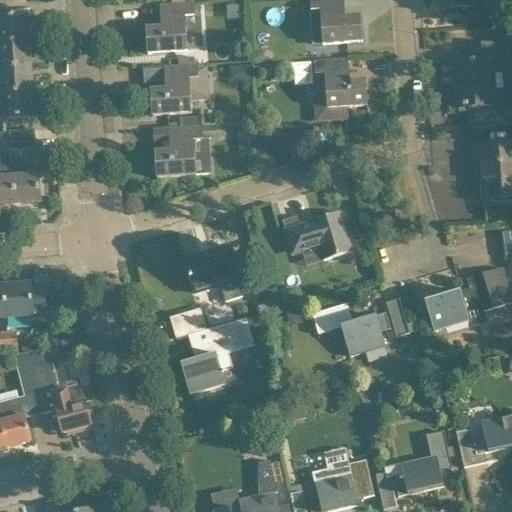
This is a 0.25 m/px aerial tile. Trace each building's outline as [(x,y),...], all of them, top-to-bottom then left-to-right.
[(309,0),(311,11),(311,12),(313,46),(323,45),(323,46),(342,45),(363,43),(361,17),(346,18),(344,18),(344,10),(345,10),(344,0),(309,0)] [(440,0),(441,10),(479,7),(489,2),(488,0),(440,0)] [(193,4),(180,5),(159,6),(161,28),(145,29),(147,55),(187,52),(184,18),(194,17),(193,4)] [(470,12),(470,26),(481,25),(480,12),(470,12)] [(0,45),(28,44),(26,18),(0,20),(0,45)] [(511,27),(497,29),(499,47),(511,46),(511,27)] [(0,45),(0,70),(30,68),(28,44),(0,45)] [(494,46),(474,48),(468,48),(469,62),(453,63),(453,66),(457,65),(458,82),(454,83),(456,109),(491,107),(488,63),(496,63),(494,46)] [(262,52),(250,56),(253,66),(265,62),(262,52)] [(194,58),(178,60),(179,68),(184,67),(195,66),(194,58)] [(350,83),(349,60),(311,63),(315,122),(319,122),(348,120),(347,109),(367,107),(365,82),(350,83)] [(195,66),(184,67),(179,68),(163,69),(165,90),(149,91),(152,117),(192,113),(191,102),(210,101),(207,67),(197,68),(197,66),(195,66)] [(251,82),(250,67),(229,68),(230,83),(251,82)] [(0,94),(0,95),(32,93),(30,68),(0,70),(0,90),(0,94)] [(32,93),(0,95),(0,120),(2,120),(2,121),(34,118),(32,93)] [(197,119),(180,120),(180,130),(189,129),(198,129),(197,119)] [(198,129),(189,129),(180,130),(168,131),(170,153),(154,154),(156,179),(195,176),(195,174),(211,173),(208,140),(217,139),(216,127),(198,129)] [(254,127),(238,128),(239,142),(255,140),(254,127)] [(10,134),(10,137),(11,152),(37,150),(35,132),(10,134)] [(0,164),(0,166),(0,165),(0,205),(15,204),(12,177),(12,165),(11,152),(10,137),(0,137),(0,164)] [(511,145),(496,147),(476,148),(478,171),(482,170),(484,201),(495,200),(495,202),(511,201),(511,199),(511,198),(511,145)] [(12,177),(15,204),(40,202),(37,163),(12,165),(12,177)] [(282,223),(288,241),(291,253),(302,249),(307,266),(332,259),(351,254),(340,215),(300,227),(297,218),(282,223)] [(194,294),(212,288),(221,286),(226,303),(244,298),(239,281),(240,281),(230,247),(184,261),(194,294)] [(466,280),(466,281),(469,290),(424,303),(433,333),(469,323),(466,312),(479,308),(480,313),(511,303),(511,300),(502,269),(466,280)] [(30,286),(4,288),(6,318),(45,315),(43,289),(30,290),(30,286)] [(279,288),(266,292),(270,305),(283,301),(279,288)] [(346,306),(313,316),(318,335),(340,329),(349,358),(385,347),(381,332),(389,330),(384,314),(352,324),(346,306)] [(300,320),(297,308),(286,312),(289,323),(300,320)] [(176,340),(187,337),(207,331),(200,310),(170,318),(176,340)] [(207,331),(187,337),(194,361),(180,366),(189,396),(225,385),(221,370),(231,368),(227,355),(254,347),(250,335),(259,332),(258,329),(269,326),(265,313),(254,317),(254,318),(246,321),(246,320),(207,331)] [(414,323),(405,326),(404,320),(392,324),(396,339),(408,336),(408,334),(416,332),(414,323)] [(493,342),(511,339),(511,322),(491,326),(493,342)] [(9,370),(17,368),(31,366),(44,364),(40,351),(18,357),(17,349),(15,334),(7,335),(8,350),(9,370)] [(31,366),(38,395),(42,415),(56,412),(57,417),(62,435),(73,431),(74,435),(95,429),(91,413),(87,414),(78,379),(63,383),(57,362),(44,364),(31,366)] [(25,399),(38,395),(31,366),(17,368),(25,399)] [(367,392),(359,394),(364,416),(372,414),(367,392)] [(18,399),(0,404),(0,423),(7,449),(30,443),(18,399)] [(291,410),(275,413),(278,426),(294,422),(291,410)] [(456,433),(460,451),(464,470),(498,462),(498,461),(487,464),(485,455),(511,448),(511,415),(481,422),(485,437),(471,441),(468,430),(456,433)] [(261,432),(251,448),(264,457),(275,442),(261,432)] [(426,437),(431,459),(384,469),(385,474),(375,476),(380,495),(397,491),(398,498),(443,488),(439,473),(452,470),(444,433),(426,437)] [(226,510),(215,511),(277,511),(274,494),(277,493),(270,462),(258,465),(258,496),(237,501),(238,507),(226,510)] [(309,511),(335,511),(357,507),(356,503),(361,502),(361,500),(374,497),(366,462),(312,474),(317,499),(308,501),(309,511)] [(290,496),(293,511),(301,511),(307,511),(302,493),(290,496)]
